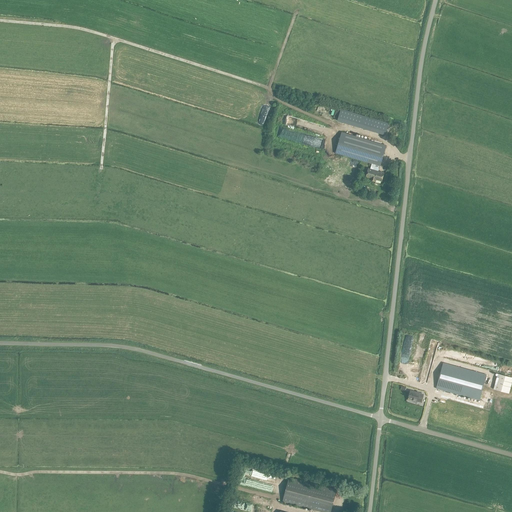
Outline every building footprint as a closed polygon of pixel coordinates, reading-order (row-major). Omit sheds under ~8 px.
[(382,181),(384,174),(378,172),(380,166),(386,146),(342,133),(336,153),(342,155),(358,159),(372,164),(370,170),(369,169),(368,169),(367,170),(366,170),(366,171),(365,171),(365,172),(365,173),(365,174),(365,175),(366,176),(371,178),(371,180),(375,182),(376,179),(382,181)] [(436,388),(479,400),(486,375),(443,363),(436,388)] [(511,377),(500,374),(496,390),(509,393),(511,381),(511,377)] [(407,400),(417,403),(417,401),(421,402),(423,395),(410,391),(407,400)] [(289,478),(283,502),(322,511),(330,511),(336,490),(289,478)]
